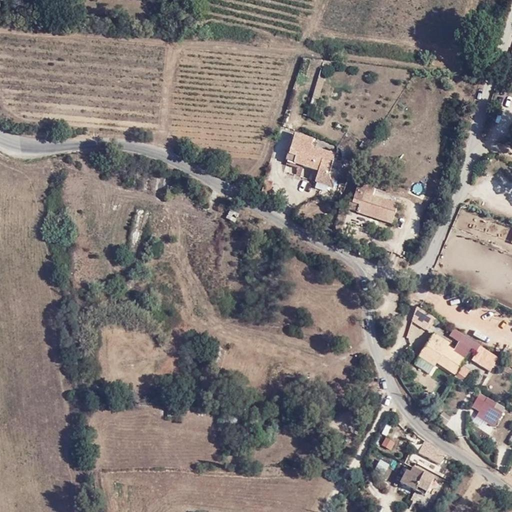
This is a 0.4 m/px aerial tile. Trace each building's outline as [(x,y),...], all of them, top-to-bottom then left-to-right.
[(310,106),(315,108),(323,81),(317,79),(310,106)] [(334,188),(341,164),(332,161),(334,156),(309,148),(312,141),(294,135),(289,155),(295,157),(294,163),(319,171),(315,182),(333,188),(334,188)] [(295,157),(289,155),(287,154),(286,161),(294,163),(295,157)] [(162,176),(156,174),(151,190),(158,192),(162,176)] [(171,181),(166,179),(162,192),(167,194),(171,181)] [(272,193),(272,182),(267,180),(264,190),(272,193)] [(358,206),(356,212),(391,223),(397,205),(372,198),(374,189),(358,185),(352,204),(358,206)] [(189,192),(177,188),(175,193),(188,197),(189,192)] [(348,210),(356,212),(358,206),(352,204),(350,203),(348,210)] [(239,214),(231,210),(226,218),(235,223),(239,214)] [(260,296),(245,291),(240,305),(255,310),(260,296)] [(417,306),(413,319),(427,329),(433,317),(417,306)] [(473,351),(477,353),(481,347),(454,331),(451,336),(459,341),(452,352),(448,349),(451,343),(435,333),(415,365),(432,375),(439,364),(458,375),(473,351)] [(492,373),(500,360),(481,347),(477,353),(473,360),(492,373)] [(225,351),(212,348),(206,372),(219,376),(225,351)] [(284,375),(281,390),(312,396),(315,381),(284,375)] [(480,410),(485,402),(480,397),(475,407),(480,410)] [(498,423),(503,414),(486,403),(481,412),(498,423)] [(93,422),(88,423),(89,438),(97,438),(96,431),(94,431),(93,422)] [(445,456),(426,442),(422,452),(418,450),(413,462),(436,473),(445,456)] [(417,486),(428,492),(435,478),(413,466),(409,472),(407,471),(400,483),(415,490),(417,486)] [(425,496),(428,492),(417,486),(415,490),(425,496)]
